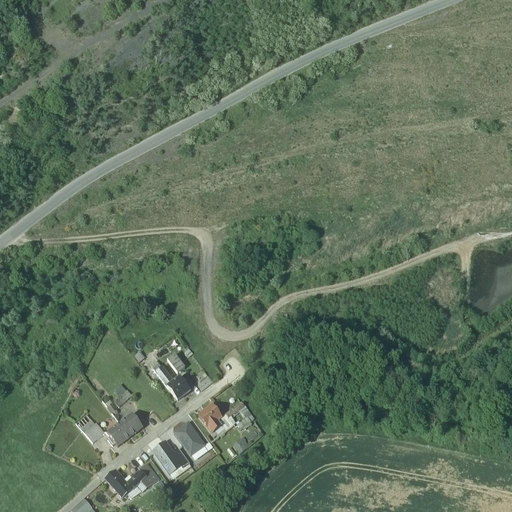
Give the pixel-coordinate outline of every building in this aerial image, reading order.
[(188,351),(184,355),(188,359),(192,355),(188,351)] [(143,359),(139,353),(134,357),(138,363),(143,359)] [(174,356),(167,362),(177,375),(185,369),(174,356)] [(174,383),(162,369),(156,374),(167,388),(174,383)] [(203,373),(196,378),(200,383),(207,377),(203,373)] [(174,382),(167,388),(177,402),(190,392),(180,378),(174,382)] [(121,385),(113,392),(119,399),(127,392),(121,385)] [(118,408),(131,397),(127,392),(119,399),(114,403),(118,408)] [(116,411),(112,404),(107,408),(111,414),(116,411)] [(241,405),(225,417),(228,420),(228,421),(240,411),(244,408),(241,405)] [(212,408),(198,418),(212,436),(221,428),(222,428),(218,423),(222,420),(221,420),(212,408)] [(253,422),(244,408),(240,411),(247,421),(250,424),(253,422)] [(132,415),(119,425),(130,439),(143,429),(140,425),(135,419),(132,415)] [(225,417),(221,420),(222,420),(218,423),(222,428),(221,428),(224,431),(226,434),(234,427),(228,421),(228,420),(225,417)] [(247,421),(238,428),(240,431),(250,424),(247,421)] [(103,435),(95,425),(84,435),(92,444),(103,435)] [(130,439),(119,425),(106,435),(117,449),(130,439)] [(175,436),(190,458),(204,448),(189,426),(175,436)] [(221,428),(212,436),(214,439),(224,431),(221,428)] [(249,448),(243,440),(234,447),(239,455),(249,448)] [(173,455),(165,444),(153,453),(169,476),(181,468),(182,467),(173,455)] [(236,456),(231,449),(227,452),(232,459),(236,456)] [(189,466),(179,451),(173,455),(182,467),(181,468),(183,471),(189,466)] [(158,482),(146,466),(138,474),(150,488),(158,482)] [(122,484),(113,475),(105,481),(123,501),(136,488),(142,494),(150,488),(138,474),(129,482),(124,487),(122,484)] [(167,492),(161,483),(154,488),(161,497),(167,492)] [(72,511),(87,511),(91,510),(84,502),(72,511)]
